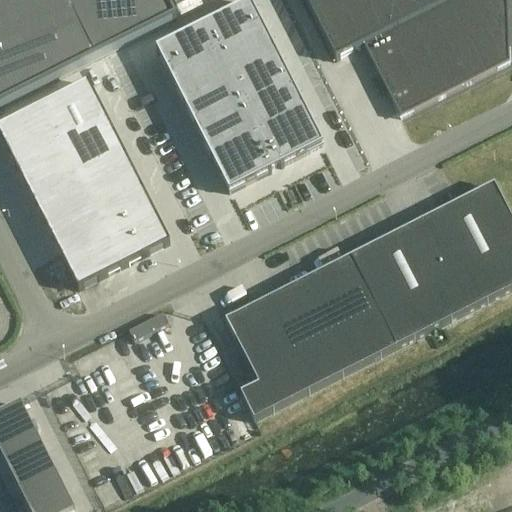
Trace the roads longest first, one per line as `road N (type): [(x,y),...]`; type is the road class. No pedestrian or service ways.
road 1 (unclassified): [(54,346),(511,112)]
road 2 (track): [(511,383),(260,511)]
road 3 (unclassified): [(332,511),(511,420)]
